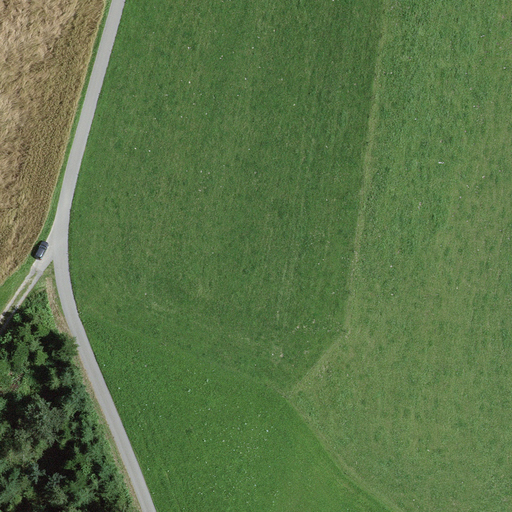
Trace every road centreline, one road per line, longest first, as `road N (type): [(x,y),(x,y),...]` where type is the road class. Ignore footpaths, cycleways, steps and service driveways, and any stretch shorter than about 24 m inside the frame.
road 1 (track): [(148,511),(87,358),(61,276),(57,225),(0,326)]
road 2 (track): [(57,225),(118,0)]
